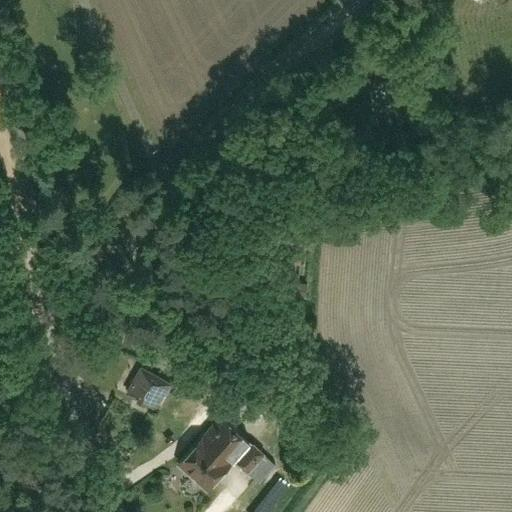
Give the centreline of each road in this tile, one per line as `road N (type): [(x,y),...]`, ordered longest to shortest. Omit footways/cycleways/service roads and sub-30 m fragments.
road 1 (unclassified): [(0,388),(363,0)]
road 2 (track): [(54,334),(0,126)]
road 3 (unknown): [(54,334),(126,511)]
